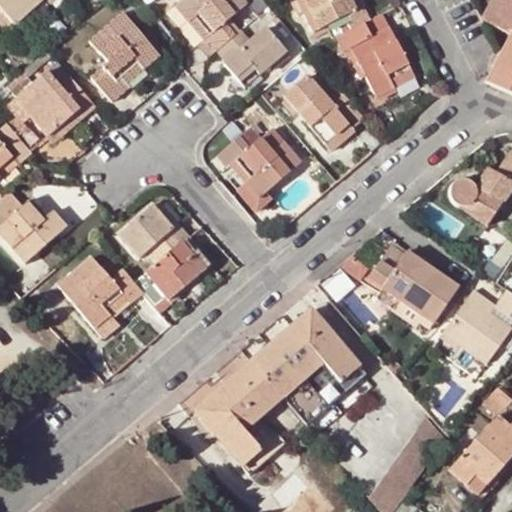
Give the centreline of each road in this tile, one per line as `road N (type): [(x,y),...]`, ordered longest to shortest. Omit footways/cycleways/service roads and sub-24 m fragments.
road 1 (residential): [(270,272),(0,507)]
road 2 (residential): [(480,100),(270,272)]
road 3 (residential): [(270,272),(154,146)]
